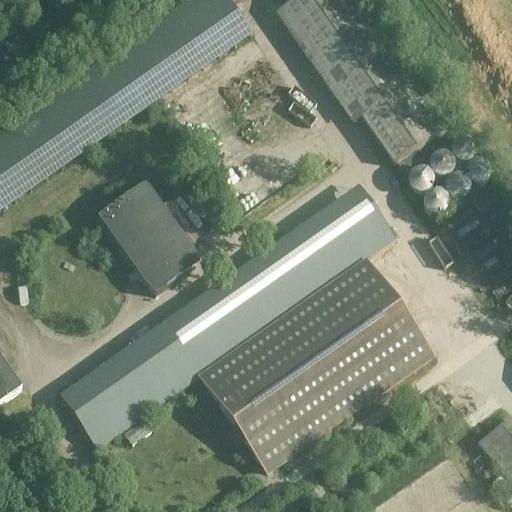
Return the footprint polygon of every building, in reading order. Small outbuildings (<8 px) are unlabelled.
[(0,215),(251,39),(223,0),(194,0),(0,135),(0,215)] [(447,132),(353,0),(299,0),(283,12),(394,169),(444,134),(447,132)] [(223,193),(249,182),(226,128),(200,139),(223,193)] [(191,256),(193,255),(145,188),(97,222),(145,290),(155,300),(190,276),(189,275),(178,260),(189,253),(191,256)] [(199,382),(266,477),(431,361),(364,266),(395,244),(358,191),(60,402),(96,454),(199,382)] [(22,393),(0,361),(0,408),(18,396),(22,393)] [(477,448),(511,492),(511,444),(500,430),(477,448)]
